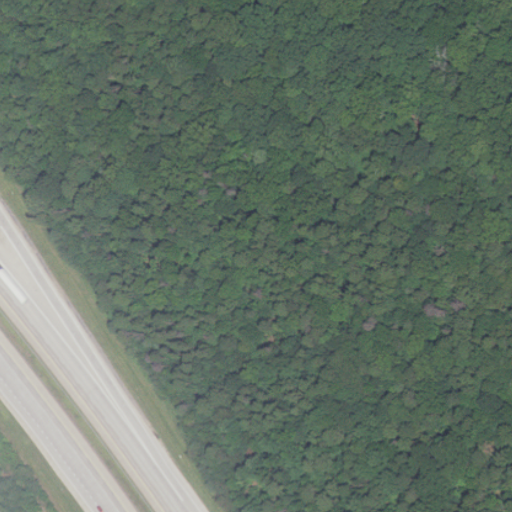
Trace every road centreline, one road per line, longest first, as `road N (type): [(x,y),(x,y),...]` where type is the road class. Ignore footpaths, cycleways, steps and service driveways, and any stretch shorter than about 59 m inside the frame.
road 1 (motorway): [(186,511),(0,216)]
road 2 (motorway): [(178,511),(0,281)]
road 3 (motorway): [(0,366),(110,511)]
